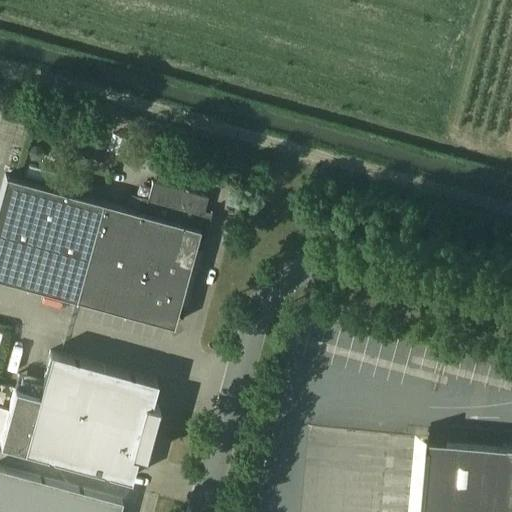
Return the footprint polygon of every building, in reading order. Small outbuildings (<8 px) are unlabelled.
[(206,228),(137,210),(5,174),(0,194),(0,277),(158,320),(177,309),(196,237),(203,239),(206,228)] [(140,196),(137,210),(206,228),(211,212),(204,210),(208,196),(152,181),(147,198),(140,196)] [(37,401),(151,432),(158,406),(150,404),(156,380),(50,351),(38,394),(37,401)] [(38,394),(14,387),(0,439),(0,443),(23,450),(37,401),(38,394)] [(144,457),(151,432),(37,401),(23,450),(130,479),(136,455),(144,457)] [(118,511),(122,500),(5,468),(0,466),(0,511),(118,511)]
